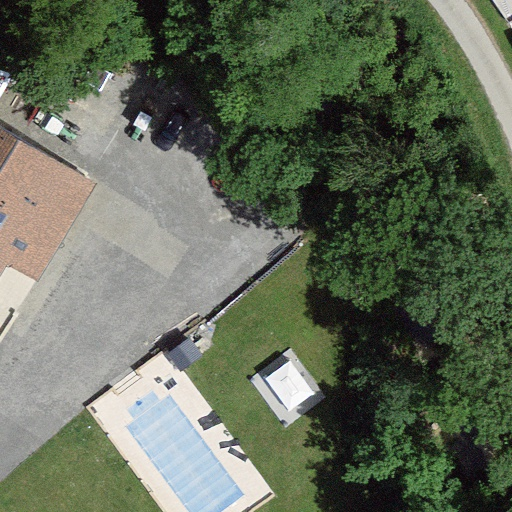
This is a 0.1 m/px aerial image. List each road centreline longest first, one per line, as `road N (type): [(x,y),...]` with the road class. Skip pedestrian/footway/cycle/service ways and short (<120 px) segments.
road 1 (unknown): [(0,401),(147,204)]
road 2 (track): [(511,108),(439,0)]
